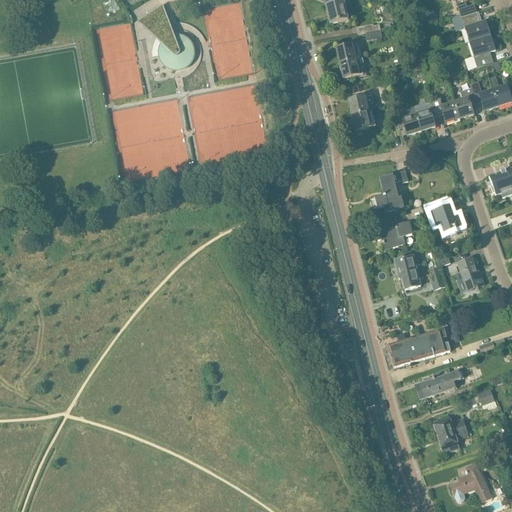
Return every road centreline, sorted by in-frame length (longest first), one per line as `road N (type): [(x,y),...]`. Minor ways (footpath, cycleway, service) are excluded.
road 1 (secondary): [(417,511),(384,417),(283,0)]
road 2 (residential): [(511,290),(464,164),(476,139),(511,127)]
